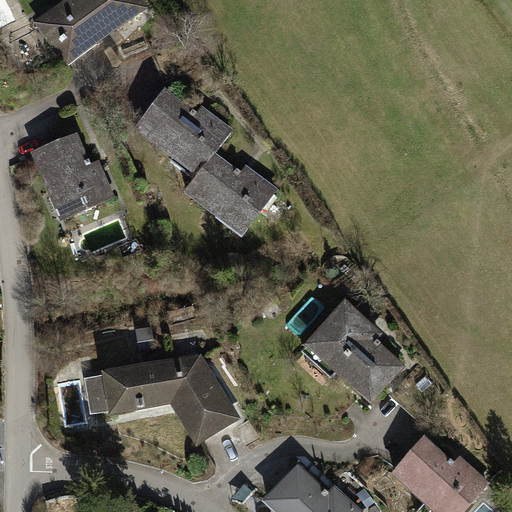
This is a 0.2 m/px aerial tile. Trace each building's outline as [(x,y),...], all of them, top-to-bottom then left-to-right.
[(134,0),(74,0),(40,25),(69,65),(143,12),(134,0)] [(167,99),(141,134),(200,177),(232,134),(207,116),(200,125),(195,121),(199,116),(194,113),(191,117),(167,99)] [(76,139),(36,157),(52,192),(57,190),(69,218),(113,198),(98,166),(94,168),(91,161),(86,163),(76,139)] [(214,159),(188,194),(246,237),(277,195),(247,173),(244,176),(238,172),(236,176),(214,159)] [(377,334),(348,309),(315,348),(341,371),(338,375),(372,404),(401,371),(379,352),(383,347),(379,343),(374,348),(369,343),(377,334)] [(153,333),(138,335),(140,349),(155,346),(153,333)] [(87,382),(93,417),(175,401),(202,442),(237,421),(200,361),(87,382)] [(441,511),(468,511),(490,487),(466,466),(458,476),(452,471),(457,465),(452,461),(448,467),(425,446),(395,479),(429,509),(433,505),(441,511)] [(358,511),(341,497),(333,506),(327,501),(331,496),(327,492),(322,497),(299,477),(270,510),(272,511),(358,511)]
